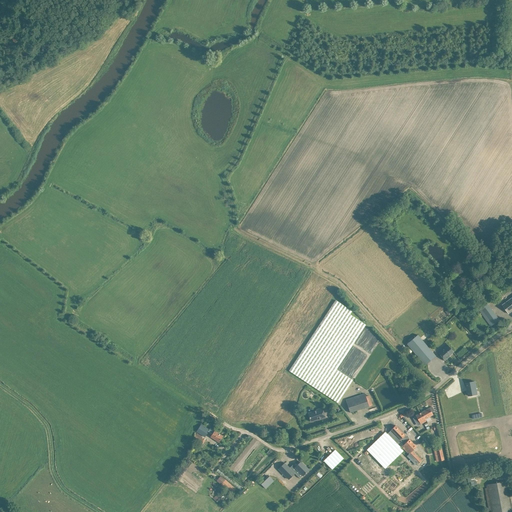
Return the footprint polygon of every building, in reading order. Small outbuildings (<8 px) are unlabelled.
[(511,298),(503,305),(509,314),(511,311),(511,298)] [(289,371),(338,403),(352,380),(336,370),(366,325),(350,314),(352,311),(336,300),(289,371)] [(478,310),(490,327),(500,320),(489,305),(490,304),(488,301),(487,302),(487,303),(478,310)] [(425,365),(436,356),(418,335),(407,344),(425,365)] [(449,356),(453,352),(447,345),(438,353),(445,360),(448,358),(448,357),(449,356)] [(390,370),(386,374),(391,378),(395,374),(390,370)] [(475,381),(466,383),(469,396),(478,394),(475,381)] [(346,400),(350,413),(369,406),(365,394),(346,400)] [(429,408),(416,415),(416,416),(414,418),(418,425),(420,424),(421,424),(426,421),(427,422),(431,420),(429,417),(433,415),(431,412),(434,411),(432,407),(429,408)] [(308,413),(311,422),(318,419),(318,420),(325,417),(322,408),(317,410),(308,413)] [(205,437),(209,430),(201,424),(197,431),(205,437)] [(381,436),(366,450),(379,463),(396,446),(398,445),(401,447),(402,447),(409,454),(412,451),(416,447),(409,439),(409,440),(404,436),(405,435),(396,425),(390,430),(398,438),(395,441),(389,435),(387,436),(384,439),(381,436)] [(219,442),(223,436),(214,431),(210,437),(219,442)] [(205,440),(201,437),(197,444),(201,446),(205,440)] [(323,461),(332,469),(343,458),(335,450),(323,461)] [(188,464),(188,482),(192,482),(192,485),(200,489),(207,476),(206,475),(199,475),(199,472),(197,472),(198,470),(198,467),(194,467),(194,463),(189,462),(188,464)] [(285,463),(278,469),(288,479),(295,473),(294,473),(297,470),(303,476),(309,470),(301,462),(295,467),(293,464),(289,468),(285,463)] [(221,476),(216,481),(221,484),(231,494),(236,489),(225,479),(221,476)] [(511,505),(508,481),(487,485),(491,511),(502,511),(511,510),(511,505)] [(276,496),(273,500),(278,505),(284,498),(281,496),(279,498),(276,496)]
